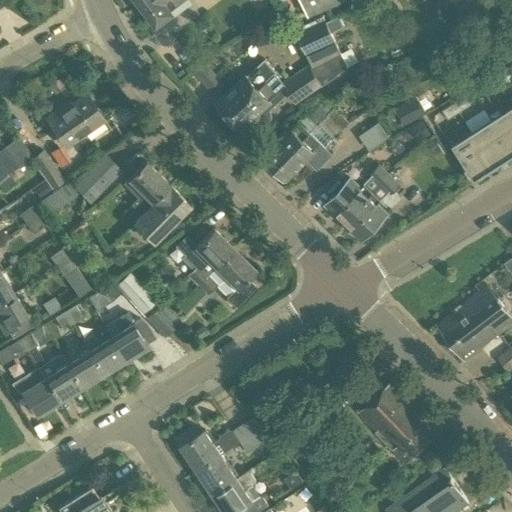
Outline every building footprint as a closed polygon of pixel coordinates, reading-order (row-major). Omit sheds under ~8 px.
[(147,0),(142,3),(157,23),(171,12),(169,9),(180,0),(147,0)] [(300,0),(308,16),(345,0),(300,0)] [(327,22),(331,32),(343,27),(338,17),(327,22)] [(310,65),(340,52),(334,41),(331,32),(327,22),(326,20),(297,33),(306,55),(310,65)] [(282,81),(274,73),(229,115),(241,128),(245,124),(254,134),(272,118),(271,117),(272,116),(271,109),(289,92),(296,102),(321,85),(322,85),(337,75),(337,74),(347,67),(340,52),(310,65),(311,66),(309,67),(307,64),(282,81)] [(209,63),(197,74),(209,87),(221,76),(209,63)] [(229,115),(274,73),(266,64),(258,71),(257,70),(249,77),(246,75),(217,102),(229,115)] [(508,80),(503,71),(491,78),(497,87),(508,80)] [(497,87),(491,78),(480,86),(486,94),(497,87)] [(66,146),(103,119),(85,93),(64,108),(62,106),(46,117),(66,146)] [(403,123),(425,111),(416,95),(394,107),(403,123)] [(470,105),(464,96),(453,103),(459,112),(470,105)] [(448,119),(459,112),(453,103),(442,110),(448,119)] [(320,122),(329,114),(319,105),(311,113),(320,122)] [(336,106),(329,114),(320,122),(335,136),(351,120),(336,106)] [(511,110),(510,107),(491,119),(511,152),(511,110)] [(276,167),(311,131),(298,118),(292,124),(293,125),(264,155),(276,167)] [(361,132),(371,146),(390,133),(380,119),(361,132)] [(511,154),(511,152),(491,119),(472,132),(494,166),(511,154)] [(428,134),(420,121),(409,128),(418,141),(428,134)] [(311,131),(276,167),(287,178),(308,158),(318,168),(333,153),(311,131)] [(494,166),(472,132),(452,144),(474,179),(494,166)] [(3,146),(4,146),(17,167),(29,159),(15,138),(3,146)] [(437,143),(430,147),(438,158),(444,153),(437,143)] [(17,167),(4,146),(0,148),(0,163),(0,164),(0,177),(8,173),(17,167)] [(31,157),(52,188),(63,180),(42,149),(31,157)] [(81,195),(112,162),(102,153),(72,186),(81,195)] [(379,180),(388,172),(384,169),(389,163),(384,158),(369,174),(371,176),(364,183),(360,187),(350,178),(327,202),(345,219),(381,182),(379,180)] [(139,213),(169,183),(146,159),(122,183),(137,197),(130,204),(139,213)] [(112,162),(81,195),(90,203),(121,171),(112,162)] [(381,182),(345,219),(364,237),(387,212),(377,203),(381,199),(388,191),(390,194),(400,185),(398,182),(403,177),(397,171),(392,176),(388,172),(379,180),(381,182)] [(8,173),(0,177),(0,186),(3,191),(15,183),(8,173)] [(34,189),(39,196),(51,187),(46,180),(34,189)] [(66,181),(39,201),(48,215),(76,195),(66,181)] [(169,183),(139,213),(140,214),(132,221),(153,241),(189,204),(169,183)] [(26,224),(39,215),(31,205),(18,214),(26,224)] [(39,215),(26,224),(33,234),(46,225),(39,215)] [(233,248),(212,228),(194,246),(185,236),(176,246),(185,255),(182,258),(193,269),(187,275),(197,285),(233,248)] [(57,266),(69,257),(63,248),(50,257),(57,266)] [(233,248),(197,285),(188,294),(197,303),(213,288),(234,309),(256,287),(246,277),(254,269),(233,248)] [(76,265),(69,257),(57,266),(63,274),(76,265)] [(0,271),(0,301),(14,293),(0,271)] [(118,286),(142,312),(152,303),(127,277),(118,286)] [(101,290),(119,309),(129,301),(111,281),(101,290)] [(465,358),(511,322),(511,314),(489,284),(438,323),(465,358)] [(14,293),(0,301),(0,324),(4,331),(28,316),(14,293)] [(54,296),(43,303),(50,314),(61,307),(54,296)] [(75,304),(64,311),(73,325),(84,319),(75,304)] [(170,332),(174,327),(179,321),(164,306),(159,309),(157,307),(148,316),(145,317),(163,337),(170,332)] [(73,325),(64,311),(53,317),(62,332),(73,325)] [(111,335),(126,359),(148,345),(134,322),(121,329),(115,320),(108,313),(100,318),(105,326),(103,327),(109,336),(111,335)] [(200,339),(209,332),(203,324),(194,331),(200,339)] [(31,332),(20,338),(29,352),(39,346),(31,332)] [(111,335),(109,336),(98,343),(92,334),(82,341),(88,350),(89,349),(104,373),(126,359),(111,335)] [(29,352),(20,338),(9,345),(18,359),(29,352)] [(89,349),(88,350),(67,363),(82,386),(104,373),(89,349)] [(67,363),(45,376),(60,400),(82,386),(67,363)] [(334,392),(344,383),(342,381),(345,378),(340,372),(327,383),(334,392)] [(60,400),(45,376),(22,390),(37,414),(60,400)] [(393,379),(358,412),(405,464),(440,431),(393,379)] [(253,415),(243,422),(257,444),(260,442),(271,435),(253,415)] [(243,422),(232,430),(240,441),(247,451),(257,444),(243,422)] [(196,470),(222,453),(229,448),(223,440),(219,439),(214,443),(205,429),(196,435),(190,427),(175,437),(181,445),(180,446),(196,470)] [(289,451),(311,475),(315,479),(327,493),(347,475),(335,461),(335,462),(308,433),(289,451)] [(271,435),(260,442),(266,450),(277,442),(271,435)] [(235,473),(222,453),(196,470),(209,489),(235,473)] [(385,511),(454,511),(468,502),(442,464),(381,507),(385,511)] [(237,477),(235,473),(209,489),(224,511),(234,511),(240,508),(242,511),(253,511),(268,502),(262,493),(252,499),(245,488),(256,481),(248,469),(237,477)] [(281,479),(288,490),(302,480),(295,469),(281,479)] [(112,511),(111,511),(105,503),(112,498),(108,492),(98,498),(89,485),(57,506),(60,511),(112,511)]
